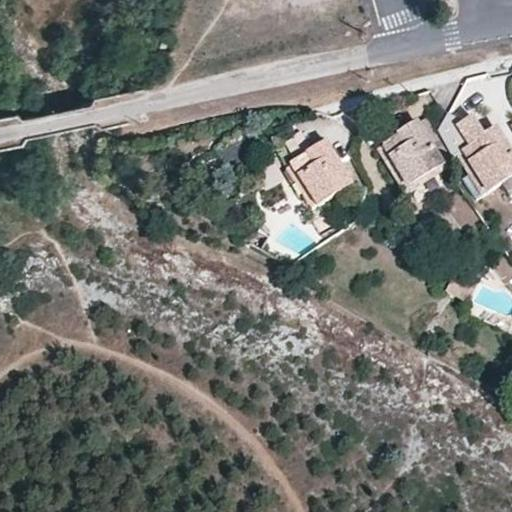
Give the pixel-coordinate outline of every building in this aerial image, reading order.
[(438,129),(430,117),(421,122),(429,134),(438,129)] [(452,154),(438,129),(429,134),(421,122),(381,147),(406,189),(454,158),(452,154)] [(491,192),(511,179),(511,146),(501,129),(466,151),(491,192)] [(330,145),(295,167),(322,208),(357,185),(330,145)] [(466,151),(461,155),(485,195),(491,192),(466,151)] [(295,167),(292,170),(320,210),(322,208),(295,167)] [(457,282),(451,295),(472,305),(483,284),(470,278),(466,286),(457,282)]
